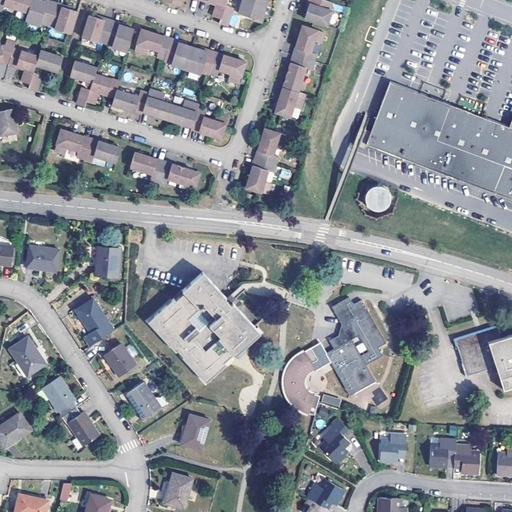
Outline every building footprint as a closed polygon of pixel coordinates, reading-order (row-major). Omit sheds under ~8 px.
[(10,0),(9,3),(28,9),(26,16),(32,18),(37,0),(10,0)] [(47,0),(37,0),(32,18),(43,21),(43,19),(56,23),(55,25),(66,28),(73,8),(47,0)] [(208,0),(206,10),(214,13),(212,18),(221,21),(227,2),(221,0),(208,0)] [(233,0),(231,9),(246,12),(250,14),(252,8),(255,8),(257,0),(233,0)] [(304,0),(302,8),(300,7),(298,15),(320,22),(324,8),(322,7),(324,0),(304,0)] [(250,14),(246,12),(244,16),(255,19),(258,9),(255,8),(252,8),(250,14)] [(96,14),(88,11),(81,34),(95,38),(96,36),(110,41),(109,42),(124,46),(130,24),(124,22),(125,20),(97,12),(96,14)] [(166,30),(136,21),(129,43),(140,46),(141,43),(155,47),(154,50),(159,52),(158,54),(165,56),(165,58),(196,67),(196,65),(204,67),(204,66),(212,68),(213,65),(223,68),(222,71),(233,75),(240,53),(196,39),(195,41),(165,32),(166,30)] [(314,40),(317,30),(295,23),(270,101),(286,107),(289,95),(296,97),(300,83),(294,81),(298,65),(305,67),(310,52),(303,49),(307,37),(314,40)] [(5,42),(0,42),(0,54),(6,54),(15,57),(14,59),(19,61),(23,46),(14,44),(15,38),(7,35),(5,42)] [(33,58),(55,65),(59,52),(37,45),(36,50),(23,46),(19,61),(25,63),(22,73),(26,75),(26,79),(33,82),(38,67),(32,64),(33,58)] [(96,65),(73,58),(69,73),(91,80),(89,86),(82,84),(79,96),(86,98),(87,94),(94,96),(99,83),(117,88),(114,98),(117,99),(117,100),(118,101),(119,102),(121,102),(123,100),(144,107),(145,104),(189,117),(188,120),(217,129),(224,107),(215,105),(214,110),(204,107),(205,103),(195,100),(195,98),(182,94),(180,100),(159,94),(161,89),(133,80),(132,85),(119,81),(120,79),(94,71),(96,65)] [(371,131),(366,145),(511,198),(511,119),(509,127),(390,82),(371,131)] [(11,99),(5,101),(5,103),(0,104),(0,126),(18,123),(11,99)] [(62,119),(55,141),(65,144),(67,138),(80,142),(78,147),(93,152),(95,147),(115,153),(120,138),(119,136),(118,135),(115,134),(114,133),(112,134),(109,134),(62,119)] [(280,127),(260,121),(240,181),(261,188),(265,175),(258,173),(261,163),(267,165),(272,150),(266,147),(269,136),(277,139),(280,127)] [(366,145),(371,131),(359,127),(353,144),(364,148),(366,145)] [(137,142),(135,143),(130,157),(150,164),(148,169),(167,175),(169,170),(187,176),(188,173),(192,163),(192,161),(145,145),(143,144),(141,143),(139,142),(137,142)] [(196,164),(192,163),(188,173),(193,174),(196,164)] [(390,211),(390,187),(366,187),(366,211),(390,211)] [(0,263),(3,264),(12,265),(15,245),(0,243),(0,263)] [(44,268),(58,270),(61,248),(30,244),(27,265),(33,265),(38,266),(44,267),(44,268)] [(96,273),(121,275),(123,248),(98,246),(97,266),(96,273)] [(149,321),(176,350),(178,349),(185,356),(184,357),(206,382),(227,363),(225,361),(234,354),(235,355),(261,332),(234,303),(232,304),(226,298),(227,297),(203,272),(184,290),(185,291),(176,299),(175,298),(149,321)] [(340,333),(329,339),(334,347),(326,352),(351,395),(376,380),(367,364),(384,354),(379,346),(387,342),(362,298),(354,303),(350,296),(333,306),(343,324),(340,333)] [(102,338),(114,329),(94,298),(77,310),(91,331),(85,335),(91,345),(102,338)] [(491,366),(497,364),(500,363),(489,339),(502,334),(497,324),(455,337),(467,376),(488,369),(492,368),(491,366)] [(500,363),(497,364),(505,388),(511,386),(511,333),(503,336),(502,334),(489,339),(500,363)] [(17,360),(27,376),(46,363),(36,347),(28,336),(9,349),(17,360)] [(120,374),(137,363),(131,356),(125,347),(123,343),(112,351),(106,355),(107,357),(114,366),(120,374)] [(319,402),(320,397),(315,394),(311,389),(309,383),(308,380),(309,377),(310,375),(312,373),(317,370),(314,365),(320,361),(313,348),(306,352),(298,358),(293,364),(288,373),(286,381),(287,389),(290,398),(297,406),(305,411),(316,414),(319,402)] [(64,416),(77,407),(74,401),(76,399),(61,376),(44,388),(51,397),(51,398),(64,416)] [(144,418),(162,406),(145,381),(128,393),(144,418)] [(379,404),(387,398),(379,387),(371,393),(379,404)] [(338,407),(341,399),(323,394),(320,402),(338,407)] [(78,436),(85,445),(100,434),(88,417),(84,411),(81,413),(77,407),(64,416),(68,423),(69,422),(78,436)] [(5,448),(33,428),(21,411),(0,425),(0,440),(3,445),(5,448)] [(181,444),(202,449),(212,418),(191,413),(184,435),(181,444)] [(349,450),(347,448),(352,442),(343,433),(348,429),(338,418),(332,423),(334,425),(323,435),(328,440),(321,447),(336,462),(349,450)] [(398,460),(398,457),(398,450),(407,450),(407,434),(390,433),(390,441),(381,440),(380,460),(398,460)] [(447,467),(448,460),(449,454),(456,454),(457,443),(457,439),(440,438),(439,447),(432,446),(430,466),(447,467)] [(456,454),(455,461),(463,462),(462,469),(462,472),(480,474),(482,453),(471,451),(472,444),(457,443),(456,454)] [(511,446),(508,447),(508,453),(499,453),(497,474),(511,475),(511,446)] [(398,450),(398,457),(406,458),(407,450),(398,450)] [(164,502),(185,508),(188,499),(193,483),(194,478),(173,472),(170,481),(166,497),(164,502)] [(314,499),(324,505),(327,499),(334,503),(336,504),(345,489),(326,479),(321,486),(316,483),(308,496),(314,499)] [(64,483),(60,500),(70,503),(75,487),(64,483)] [(15,511),(46,511),(49,500),(20,493),(15,511)] [(86,511),(108,511),(110,505),(112,499),(92,493),(88,508),(86,511)] [(407,511),(408,506),(400,506),(399,498),(379,498),(378,511),(407,511)] [(326,511),(329,508),(324,505),(314,499),(306,511),(326,511)] [(324,505),(329,508),(330,509),(334,503),(327,499),(324,505)]
